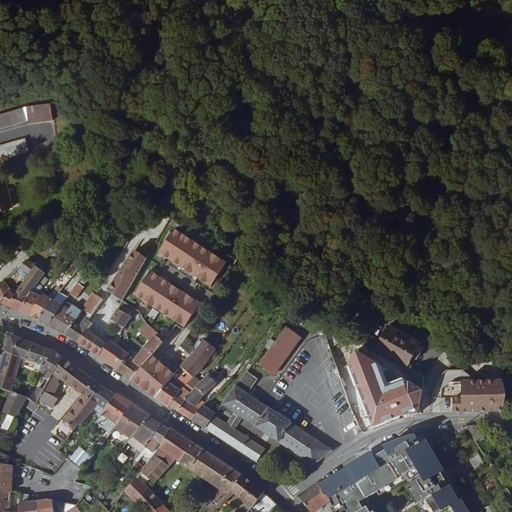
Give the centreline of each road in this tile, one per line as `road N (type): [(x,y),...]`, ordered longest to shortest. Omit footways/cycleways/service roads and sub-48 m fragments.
road 1 (unclassified): [(359,150),(235,165),(225,193),(84,216),(0,272)]
road 2 (secondary): [(284,496),(76,354),(0,322)]
road 3 (tertiary): [(511,415),(403,423),(344,450),(284,496)]
